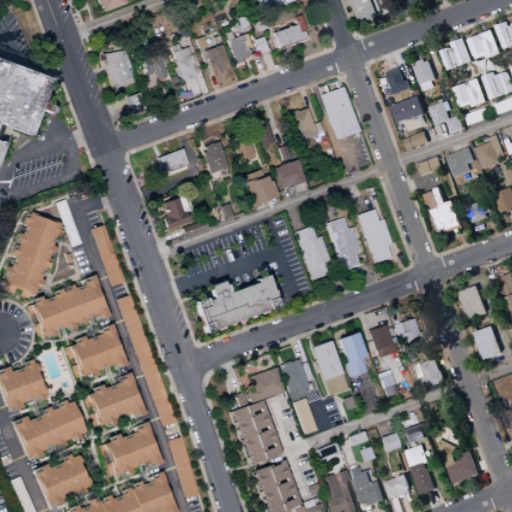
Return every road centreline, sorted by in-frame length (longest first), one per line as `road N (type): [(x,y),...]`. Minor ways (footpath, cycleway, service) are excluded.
road 1 (residential): [(327,0),(511,503)]
road 2 (residential): [(52,17),(230,511)]
road 3 (residential): [(103,149),(502,0)]
road 4 (residential): [(182,366),(511,242)]
